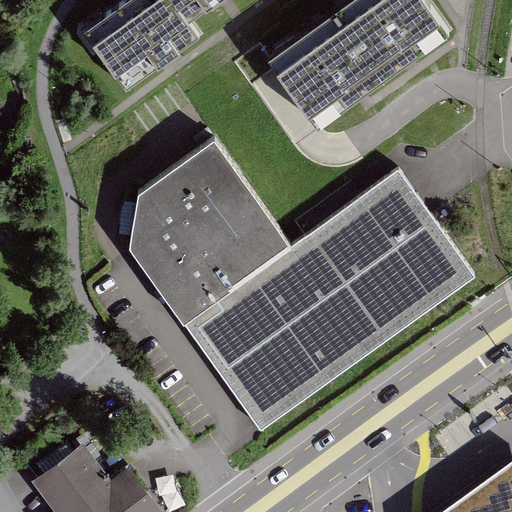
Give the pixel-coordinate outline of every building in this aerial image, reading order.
[(221,0),(128,0),(83,32),(114,76),(125,91),(201,37),(191,22),(221,0)] [(452,31),(428,0),(349,0),(270,57),(320,126),(452,31)] [(130,234),(129,244),(260,430),(478,277),(400,166),(289,244),(213,137),(138,189),(136,197),(130,234)] [(86,442),(37,476),(62,511),(160,511),(130,468),(112,480),(86,442)] [(511,511),(511,443),(420,509),(420,511),(511,511)]
